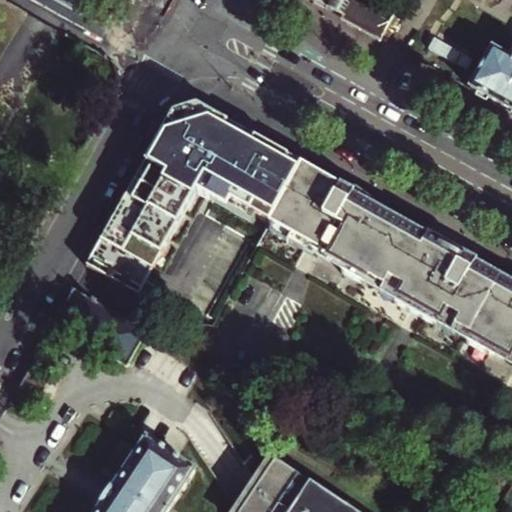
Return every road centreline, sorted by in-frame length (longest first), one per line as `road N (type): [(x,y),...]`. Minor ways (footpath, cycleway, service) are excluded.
road 1 (tertiary): [(0,357),(194,23)]
road 2 (secondary): [(194,23),(213,51),(511,218)]
road 3 (secondary): [(511,179),(229,21),(194,23)]
